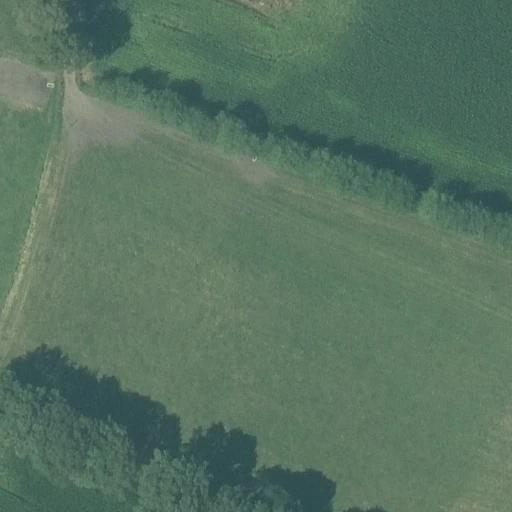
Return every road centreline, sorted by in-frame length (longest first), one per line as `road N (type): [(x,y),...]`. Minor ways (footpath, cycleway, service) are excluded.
road 1 (track): [(511,267),(59,92)]
road 2 (track): [(78,0),(60,59),(59,160),(24,306),(0,359)]
